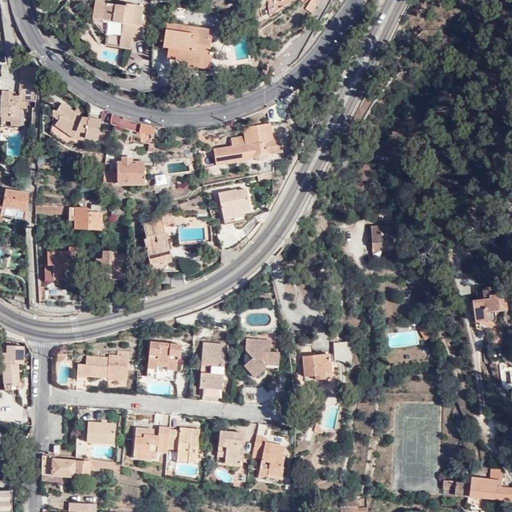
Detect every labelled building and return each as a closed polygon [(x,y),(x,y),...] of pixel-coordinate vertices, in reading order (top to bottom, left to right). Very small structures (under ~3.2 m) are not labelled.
[(95,0),(93,20),(101,21),(104,3),(104,0),(95,0)] [(281,0),(280,0),(268,0),(269,1),(268,3),(269,5),(270,7),(273,9),(274,9),(275,10),(278,9),(285,6),(293,0),(281,0)] [(309,0),(305,9),(311,13),(318,0),(309,0)] [(126,3),(125,6),(104,3),(101,21),(123,24),(120,47),(131,49),(133,36),(141,37),(143,20),(141,20),(142,6),(126,3)] [(181,31),(182,25),(166,23),(164,33),(173,34),(170,54),(184,56),(184,60),(187,61),(199,63),(201,52),(208,53),(209,52),(212,29),(195,27),(194,33),(181,31)] [(195,27),(182,25),(181,31),(194,33),(195,27)] [(164,33),(162,46),(168,47),(166,58),(184,60),(184,56),(170,54),(173,34),(164,33)] [(208,53),(201,52),(199,63),(187,61),(187,65),(210,68),(212,53),(209,52),(208,53)] [(35,79),(35,68),(34,66),(22,62),(22,79),(35,79)] [(22,101),(34,102),(36,79),(35,79),(22,79),(20,79),(20,91),(20,97),(20,101),(12,100),(12,96),(12,92),(2,92),(1,93),(0,93),(0,111),(1,111),(1,120),(12,121),(12,117),(21,117),(22,101)] [(75,136),(84,137),(96,139),(101,117),(89,114),(88,117),(82,116),(78,113),(74,110),(62,100),(57,107),(57,109),(62,113),(58,118),(52,114),(50,128),(69,143),(72,139),(75,136)] [(53,107),(52,114),(58,118),(62,113),(57,109),(57,107),(53,107)] [(21,126),(21,117),(12,117),(12,121),(12,125),(21,126)] [(153,125),(141,122),(138,131),(142,132),(140,141),(147,142),(147,150),(154,150),(153,125)] [(270,124),(244,128),(246,138),(232,140),(232,147),(215,150),(217,166),(250,160),(250,157),(254,157),(254,158),(258,163),(265,163),(268,157),(269,154),(281,152),(278,136),(272,137),(270,124)] [(119,162),(102,162),(102,182),(145,182),(145,162),(129,162),(129,157),(119,157),(119,162)] [(164,175),(154,176),(155,188),(165,187),(164,175)] [(232,215),(233,221),(243,219),(241,211),(250,209),(245,187),(235,189),(234,188),(218,192),(222,217),(232,215)] [(28,194),(7,191),(5,206),(26,210),(28,194)] [(128,210),(116,197),(114,203),(113,220),(130,216),(128,210)] [(90,207),(87,207),(87,212),(101,212),(101,203),(90,202),(90,207)] [(53,205),(36,205),(36,213),(69,213),(70,219),(76,220),(76,228),(101,229),(101,212),(87,212),(87,207),(53,205)] [(150,215),(152,222),(161,220),(160,215),(159,212),(150,215)] [(397,221),(397,212),(377,213),(377,215),(378,215),(378,222),(397,221)] [(172,224),(169,213),(160,215),(161,220),(162,220),(163,226),(172,224)] [(172,261),(163,226),(162,220),(161,220),(152,222),(142,224),(146,239),(142,239),(150,266),(172,261)] [(394,228),(369,229),(371,254),(394,253),(394,228)] [(122,251),(104,251),(104,258),(97,258),(96,278),(121,279),(122,251)] [(75,252),(48,253),(48,263),(45,263),(45,280),(75,279),(75,252)] [(159,276),(146,277),(148,291),(161,288),(159,276)] [(488,288),(481,289),(482,299),(476,300),(471,300),(474,322),(485,321),(492,324),(495,318),(494,312),(499,311),(497,294),(489,295),(488,288)] [(87,305),(87,293),(85,293),(79,292),(79,304),(87,305)] [(87,305),(96,305),(95,293),(87,293),(87,305)] [(262,352),(263,341),(246,340),(244,352),(245,354),(244,355),(244,363),(245,364),(243,366),(254,379),(264,370),(261,367),(265,365),(265,363),(278,364),(279,353),(269,352),(262,352)] [(177,358),(180,358),(181,346),(150,343),(147,370),(156,371),(155,379),(155,380),(173,382),(173,372),(176,372),(177,362),(177,358)] [(333,343),(333,363),(350,363),(350,343),(333,343)] [(203,389),(202,402),(221,403),(225,346),(202,344),(201,367),(210,367),(209,375),(204,374),(203,389)] [(24,347),(8,345),(7,354),(2,354),(2,381),(16,381),(17,367),(15,367),(15,363),(23,364),(24,347)] [(315,354),(310,354),(310,357),(303,358),(306,377),(308,377),(308,381),(332,379),(329,355),(315,357),(315,354)] [(78,364),(77,378),(86,378),(86,376),(105,378),(105,375),(109,375),(109,376),(128,378),(129,358),(117,357),(109,356),(109,359),(87,357),(86,365),(78,364)] [(156,371),(147,370),(147,378),(155,379),(156,371)] [(77,378),(76,391),(85,392),(86,378),(77,378)] [(114,444),(115,424),(89,422),(87,442),(114,444)] [(316,422),(314,432),(324,434),(318,423),(316,422)] [(136,427),(134,451),(151,453),(150,458),(157,459),(158,452),(167,452),(168,448),(169,432),(169,430),(169,429),(169,427),(160,427),(159,436),(154,435),(155,429),(136,427)] [(179,430),(169,429),(169,430),(169,432),(168,448),(178,448),(177,462),(189,463),(189,462),(197,462),(200,429),(190,429),(190,431),(179,430)] [(245,434),(220,432),(217,464),(241,466),(243,445),(244,446),(245,434)] [(267,440),(255,437),(252,458),(261,460),(260,469),(268,471),(267,474),(282,477),(283,468),(282,468),(284,457),(282,457),(284,448),(266,445),(267,440)] [(134,451),(134,456),(136,456),(136,459),(150,460),(150,458),(151,453),(134,451)] [(52,477),(79,479),(79,475),(90,476),(91,465),(114,468),(115,462),(88,458),(42,454),(42,474),(52,475),(52,477)] [(266,480),(267,474),(268,471),(260,469),(258,479),(266,480)] [(444,481),(444,489),(455,489),(455,495),(511,501),(511,489),(501,488),(503,470),(491,469),(489,480),(472,478),(472,483),(444,481)] [(42,474),(42,481),(42,482),(78,484),(79,479),(52,477),(52,475),(42,474)] [(10,511),(11,491),(0,491),(0,511),(10,511)] [(366,511),(367,508),(358,509),(357,500),(342,499),(341,511),(349,511),(358,511),(357,511),(366,511)] [(69,511),(96,511),(97,504),(70,503),(69,511)]
